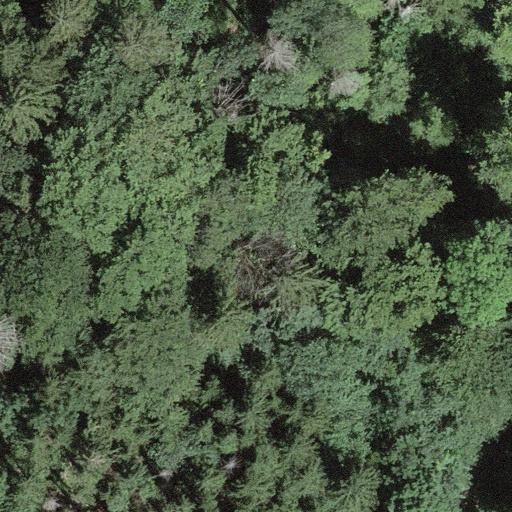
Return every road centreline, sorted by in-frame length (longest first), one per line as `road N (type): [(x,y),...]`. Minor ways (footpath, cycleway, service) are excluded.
road 1 (track): [(511,377),(464,511)]
road 2 (track): [(0,424),(8,331),(0,301)]
